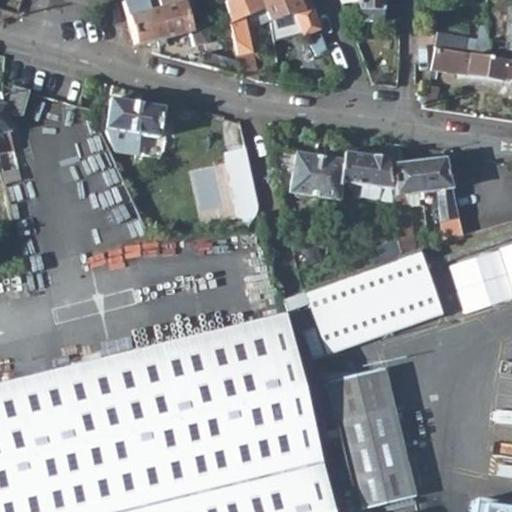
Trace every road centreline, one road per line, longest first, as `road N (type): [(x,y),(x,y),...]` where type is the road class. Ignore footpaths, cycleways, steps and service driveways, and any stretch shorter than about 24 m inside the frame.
road 1 (residential): [(369,116),(51,47)]
road 2 (unknown): [(446,464),(452,395),(468,359),(511,339)]
road 3 (residential): [(511,141),(369,116)]
road 4 (residential): [(369,116),(324,0)]
